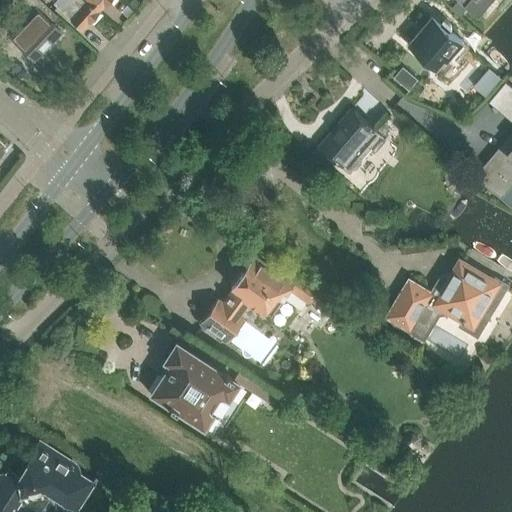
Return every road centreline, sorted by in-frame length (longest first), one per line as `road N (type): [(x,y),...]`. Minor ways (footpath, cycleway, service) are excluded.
road 1 (residential): [(3,351),(353,0)]
road 2 (tertiary): [(111,189),(207,75),(255,0)]
road 3 (tertiary): [(198,0),(77,161)]
road 4 (tertiary): [(0,313),(111,189)]
road 5 (tertiary): [(77,161),(0,262)]
